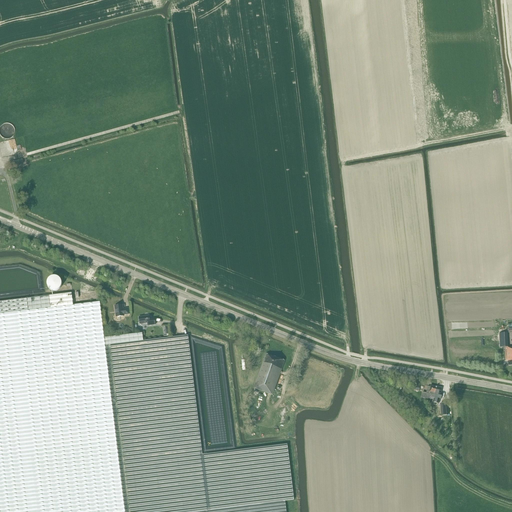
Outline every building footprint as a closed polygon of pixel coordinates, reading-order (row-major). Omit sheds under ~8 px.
[(0,135),(0,136),(1,137),(3,138),(5,139),(6,139),(8,139),(9,139),(10,139),(11,138),(12,137),(13,136),(14,135),(14,134),(15,133),(15,132),(15,131),(15,130),(14,129),(14,128),(13,127),(12,126),(11,125),(10,124),(9,124),(8,124),(6,124),(5,124),(3,125),(1,126),(0,127),(0,135)] [(60,292),(62,281),(52,279),(51,284),(49,284),(49,288),(55,289),(54,290),(60,292)] [(104,338),(100,302),(73,305),(72,293),(0,302),(0,511),(286,511),(285,502),(294,501),(294,500),(287,445),(202,455),(188,336),(143,341),(142,333),(104,338)] [(123,305),(115,306),(116,317),(124,316),(124,315),(129,314),(129,308),(123,309),(123,305)] [(139,317),(140,322),(139,323),(142,326),(144,324),(148,323),(148,326),(155,325),(154,318),(150,319),(149,316),(139,317)] [(270,355),(266,354),(254,388),(273,395),(285,361),(281,359),(270,355)] [(421,398),(428,399),(430,392),(431,387),(427,386),(426,393),(422,392),(421,398)] [(435,395),(434,396),(434,397),(440,399),(440,397),(442,388),(437,387),(435,395)]
